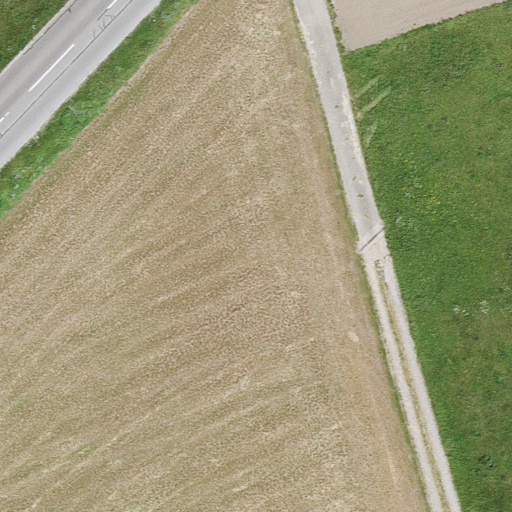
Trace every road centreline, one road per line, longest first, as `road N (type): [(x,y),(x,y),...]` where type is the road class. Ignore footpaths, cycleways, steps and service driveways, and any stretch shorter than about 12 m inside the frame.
road 1 (track): [(309,0),(452,511)]
road 2 (tertiary): [(0,119),(114,0)]
